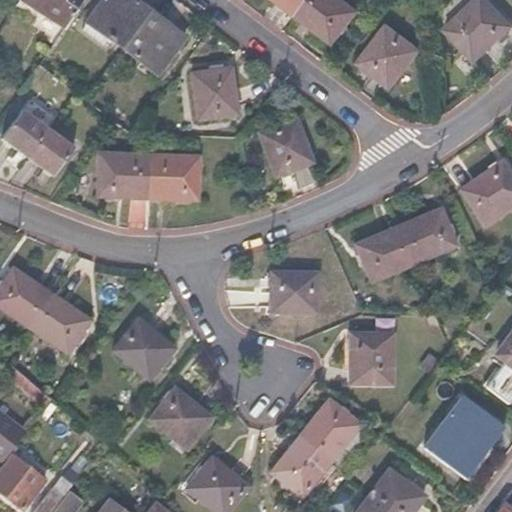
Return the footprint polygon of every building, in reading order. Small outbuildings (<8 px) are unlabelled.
[(19,0),(62,30),(79,0),(19,0)] [(131,0),(101,0),(85,23),(120,48),(147,12),(131,0)] [(274,0),(293,15),(331,44),(356,11),(340,0),(274,0)] [(487,0),(474,0),(443,27),(472,59),(510,26),(487,0)] [(183,38),(147,12),(120,48),(156,75),(183,38)] [(418,52),(384,26),(356,63),(390,89),(418,52)] [(228,69),(189,75),(195,122),(235,116),(228,69)] [(0,76),(0,90),(14,100),(21,91),(0,76)] [(19,112),(0,139),(0,140),(25,158),(52,177),(72,149),(45,130),(19,112)] [(294,121),(255,136),(272,179),(311,164),(294,121)] [(147,156),(96,154),(95,198),(145,200),(195,202),(196,159),(147,156)] [(511,179),(500,162),(458,192),(482,228),(511,207),(511,179)] [(438,210),(396,228),(353,247),(368,284),(411,265),(453,247),(438,210)] [(9,270),(0,282),(0,312),(24,328),(63,354),(85,323),(47,296),(9,270)] [(316,275),(268,275),(269,315),(316,315),(316,275)] [(171,351),(134,321),(110,352),(147,382),(171,351)] [(511,397),(511,334),(496,356),(505,363),(486,388),(507,404),(511,397)] [(388,336),(348,335),(347,386),(387,386),(388,336)] [(209,419),(172,389),(146,423),(183,453),(209,419)] [(33,390),(26,399),(40,412),(48,403),(33,390)] [(503,428),(461,397),(422,448),(464,480),(503,428)] [(358,426),(327,402),(298,437),(269,474),(300,500),(330,463),(331,460),(342,447),(358,426)] [(0,416),(0,462),(22,435),(0,416)] [(351,454),(342,447),(331,460),(340,467),(351,454)] [(9,457),(0,468),(0,495),(19,511),(41,483),(9,457)] [(226,511),(246,488),(210,459),(184,491),(210,511),(226,511)] [(412,511),(424,497),(388,470),(356,511),(412,511)] [(51,492),(49,490),(31,511),(50,511),(70,488),(60,480),(51,492)] [(121,511),(108,501),(99,511),(121,511)]
